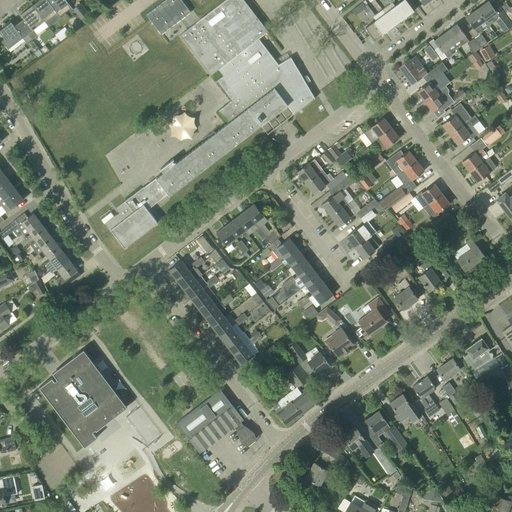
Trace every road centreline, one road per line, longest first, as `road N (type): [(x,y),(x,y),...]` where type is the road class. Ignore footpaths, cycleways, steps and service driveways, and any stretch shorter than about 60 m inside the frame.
road 1 (tertiary): [(283,447),(511,278)]
road 2 (residential): [(283,447),(143,265)]
road 3 (residential): [(120,282),(0,93)]
road 4 (residential): [(511,257),(380,83)]
road 5 (residential): [(143,265),(264,172)]
road 6 (residential): [(0,374),(120,282)]
road 7 (residential): [(264,172),(380,83)]
road 8 (residential): [(346,282),(264,172)]
